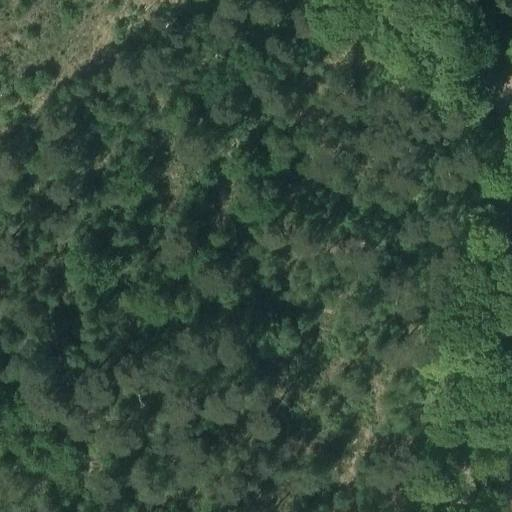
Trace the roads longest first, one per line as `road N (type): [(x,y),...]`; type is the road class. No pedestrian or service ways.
road 1 (unclassified): [(445,511),(511,167)]
road 2 (unclassified): [(511,100),(385,0)]
